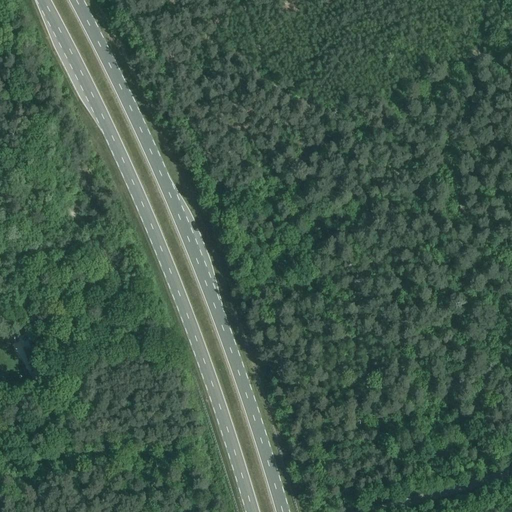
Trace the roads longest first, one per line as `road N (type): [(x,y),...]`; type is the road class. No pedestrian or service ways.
road 1 (primary): [(283,511),(215,305),(73,0)]
road 2 (primary): [(42,0),(124,165),(207,370),(251,511)]
road 3 (track): [(439,363),(483,0)]
road 4 (unclassified): [(369,511),(511,465)]
